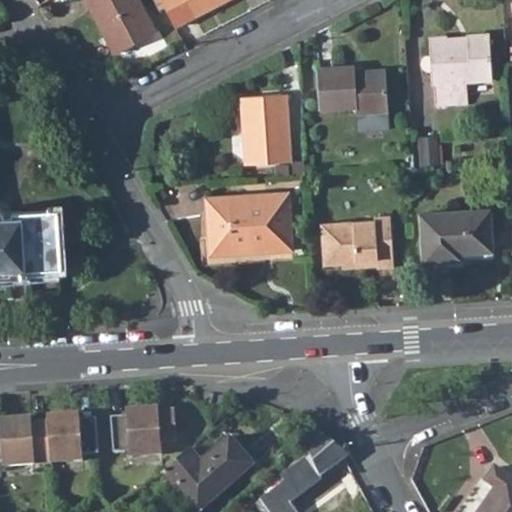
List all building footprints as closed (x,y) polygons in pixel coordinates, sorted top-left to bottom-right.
[(86,0),(115,53),(156,32),(139,0),(86,0)] [(163,0),(177,27),(225,0),(163,0)] [(434,85),(436,104),(467,102),(467,81),(492,79),(489,34),(469,35),(469,37),(445,38),(445,36),(429,38),(430,56),(426,56),(424,56),(423,57),(422,58),(422,59),(422,60),(421,61),(421,62),(421,63),(421,64),(421,65),(422,66),(422,67),(423,69),(424,70),(426,71),(428,71),(429,71),(431,71),(432,86),(434,85)] [(317,68),(320,109),(356,107),(357,131),(389,129),(385,70),(355,72),(355,66),(317,68)] [(241,97),(246,165),(291,162),(287,109),(282,109),(281,94),(241,97)] [(419,137),(421,168),(439,166),(436,136),(419,137)] [(156,192),(161,202),(168,198),(163,188),(156,192)] [(209,198),(212,249),(210,251),(210,253),(211,254),(212,255),(213,255),(214,255),(215,255),(216,255),(217,254),(218,253),(219,251),(257,250),(256,245),(268,244),(269,251),(292,249),(288,193),(209,198)] [(0,277),(15,276),(14,269),(59,268),(55,210),(13,213),(13,217),(6,217),(5,216),(5,214),(4,213),(2,212),(0,210),(0,277)] [(421,213),(423,262),(454,260),(454,254),(492,251),(490,210),(421,213)] [(321,223),(324,264),(343,263),(343,261),(377,258),(377,267),(394,266),(391,215),(374,216),(374,219),(321,223)] [(158,408),(126,410),(126,416),(110,417),(113,452),(129,451),(130,456),(162,454),(161,441),(176,440),(174,410),(158,411),(158,408)] [(48,422),(51,462),(83,460),(82,455),(98,454),(96,418),(80,420),(79,414),(47,416),(48,422)] [(3,466),(51,462),(48,422),(32,423),(31,417),(0,419),(0,462),(3,462),(3,466)] [(267,511),(295,511),(289,503),(321,479),(319,477),(344,460),(348,457),(329,440),(318,433),(306,447),(309,453),(281,476),(285,482),(260,501),(267,511)] [(190,450),(162,475),(174,489),(177,487),(198,511),(200,511),(253,465),(229,438),(200,463),(190,450)] [(251,489),(260,501),(285,482),(281,476),(309,453),(306,447),(304,445),(251,489)] [(483,479),(459,511),(511,511),(511,478),(495,467),(486,480),(483,479)]
